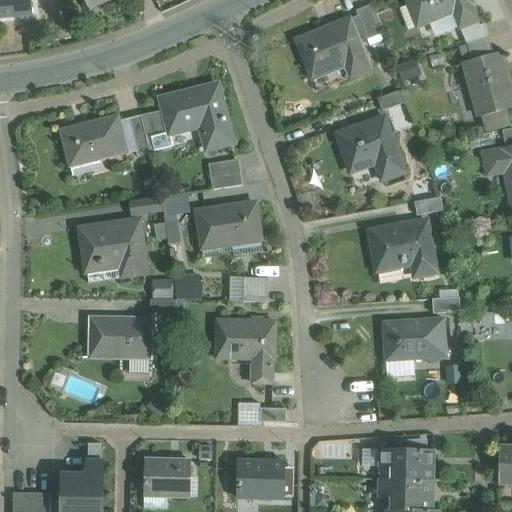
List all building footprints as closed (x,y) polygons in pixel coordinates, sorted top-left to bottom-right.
[(0,0),(0,17),(30,14),(30,15),(31,14),(29,0),(0,0)] [(85,0),(90,9),(108,0),(85,0)] [(472,0),(409,0),(420,27),(457,13),(463,28),(481,22),(472,0)] [(368,7),(355,13),(368,41),(380,35),(368,7)] [(349,20),(295,41),(311,80),(345,67),(350,79),(370,71),(349,20)] [(481,22),(463,28),(469,43),(486,39),(492,37),(487,24),(482,26),(481,22)] [(469,43),(465,44),(470,60),(491,54),(486,39),(469,43)] [(470,60),(463,63),(480,118),(511,108),(495,53),(491,54),(470,60)] [(219,83),(160,98),(163,110),(169,135),(171,134),(207,125),(213,148),(234,143),(219,83)] [(402,91),(379,99),(384,111),(407,103),(402,91)] [(163,110),(141,116),(146,139),(150,152),(174,146),(171,134),(169,135),(163,110)] [(141,116),(129,119),(135,142),(146,139),(141,116)] [(388,117),(340,134),(352,168),(379,159),(386,179),(407,172),(388,117)] [(118,118),(63,131),(71,166),(126,153),(118,118)] [(511,129),(502,131),(504,147),(511,145),(511,129)] [(146,139),(135,142),(138,155),(150,152),(146,139)] [(511,145),(504,147),(484,151),(489,177),(506,174),(511,203),(511,145)] [(240,160),(210,164),(212,178),(217,178),(216,176),(241,172),(240,160)] [(241,172),(216,176),(217,178),(218,190),(243,186),(241,172)] [(161,198),(134,202),(136,216),(163,212),(161,198)] [(441,198),(418,202),(420,213),(443,209),(441,198)] [(256,201),(193,210),(199,251),(262,242),(256,201)] [(153,221),(155,242),(179,239),(176,218),(153,221)] [(429,219),(372,229),(378,266),(416,260),(419,274),(438,270),(429,219)] [(140,222),(83,232),(90,273),(89,268),(128,262),(130,277),(149,273),(140,222)] [(175,300),(201,299),(199,274),(173,275),(175,300)] [(271,278),(245,278),(245,302),(271,303),(271,278)] [(458,312),(457,289),(433,290),(434,313),(458,312)] [(176,301),(153,301),(153,312),(176,313),(176,301)] [(153,320),(93,318),(92,355),(152,357),(153,320)] [(445,318),(385,322),(387,360),(448,356),(445,318)] [(277,322),(219,321),(218,359),(255,360),(255,384),(274,384),(274,360),(276,360),(277,322)] [(287,409),(262,409),(262,426),(287,427),(287,409)] [(511,444),(504,445),(503,483),(511,483),(511,444)] [(437,451),(382,451),(382,468),(401,469),(401,480),(432,480),(436,480),(436,468),(432,468),(432,453),(436,453),(437,451)] [(64,477),(63,511),(102,511),(103,461),(86,461),(86,477),(64,477)] [(191,462),(144,462),(144,497),(191,498),(191,462)] [(284,463),(237,463),(237,498),(284,499),(284,463)] [(401,480),(381,480),(381,498),(401,498),(400,510),(436,510),(436,497),(431,497),(432,480),(401,480)] [(25,511),(26,493),(16,493),(15,511),(25,511)] [(26,493),(25,511),(37,511),(38,493),(26,493)] [(50,511),(50,493),(38,493),(37,511),(50,511)] [(50,493),(50,511),(61,511),(62,493),(50,493)]
